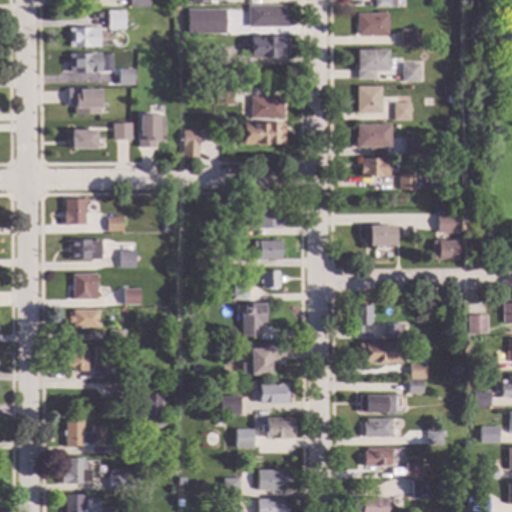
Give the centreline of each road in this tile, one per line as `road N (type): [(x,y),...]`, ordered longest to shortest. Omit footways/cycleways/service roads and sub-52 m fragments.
road 1 (residential): [(26,0),(29,511)]
road 2 (residential): [(314,0),(316,511)]
road 3 (residential): [(316,180),(0,185)]
road 4 (residential): [(511,282),(316,282)]
